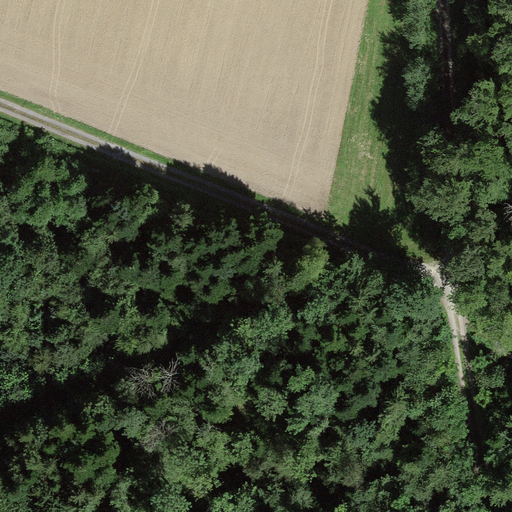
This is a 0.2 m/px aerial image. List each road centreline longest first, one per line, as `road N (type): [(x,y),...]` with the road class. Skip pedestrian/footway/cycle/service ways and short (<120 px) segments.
road 1 (track): [(447,0),(460,292),(491,511)]
road 2 (track): [(0,112),(460,292)]
road 3 (track): [(0,417),(360,257)]
